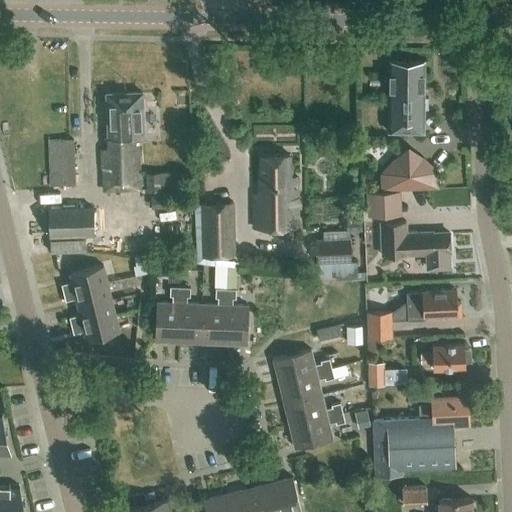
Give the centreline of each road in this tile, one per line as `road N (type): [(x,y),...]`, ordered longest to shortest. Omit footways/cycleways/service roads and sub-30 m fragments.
road 1 (tertiary): [(470,23),(0,15)]
road 2 (residential): [(511,481),(503,306),(485,223),(470,23)]
road 3 (residential): [(226,437),(216,398),(78,390),(47,398)]
road 4 (residential): [(47,398),(0,208)]
